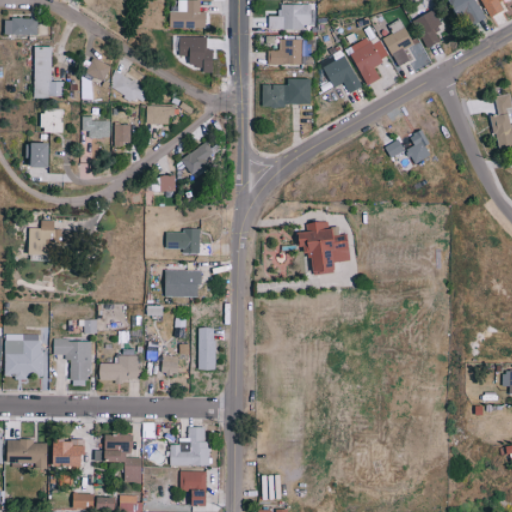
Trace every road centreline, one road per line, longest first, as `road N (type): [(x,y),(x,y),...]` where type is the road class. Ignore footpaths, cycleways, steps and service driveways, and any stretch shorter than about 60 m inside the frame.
road 1 (residential): [(245,0),(236,511)]
road 2 (residential): [(242,186),(511,32)]
road 3 (residential): [(19,0),(80,17),(175,79),(245,98)]
road 4 (residential): [(0,400),(235,404)]
road 5 (residential): [(108,191),(226,98)]
road 6 (residential): [(446,71),(477,149),(511,202)]
